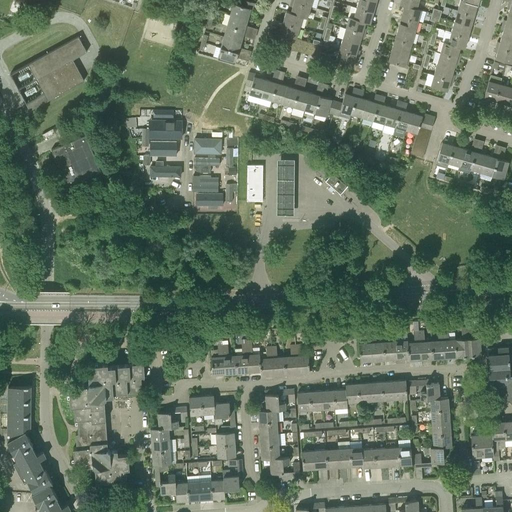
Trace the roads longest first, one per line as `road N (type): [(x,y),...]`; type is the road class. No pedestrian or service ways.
road 1 (secondary): [(5,301),(253,302),(444,291)]
road 2 (residential): [(94,511),(46,431),(44,205),(0,107)]
road 3 (residential): [(243,383),(459,369)]
road 4 (residential): [(261,500),(280,487),(443,482)]
road 5 (residential): [(365,80),(334,81),(259,60),(272,0)]
road 6 (residential): [(157,402),(138,403),(144,511)]
road 7 (residential): [(447,106),(462,100),(491,0)]
road 8 (residential): [(261,500),(248,473),(243,383)]
